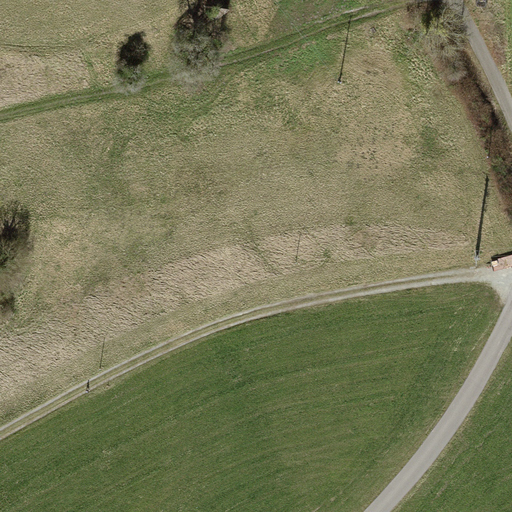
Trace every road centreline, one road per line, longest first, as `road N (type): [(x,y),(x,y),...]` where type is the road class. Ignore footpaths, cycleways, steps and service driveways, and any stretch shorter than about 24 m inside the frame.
road 1 (track): [(0,434),(238,318),(511,267)]
road 2 (unclassified): [(376,511),(426,457),(511,308)]
road 3 (unclassified): [(511,111),(457,0)]
